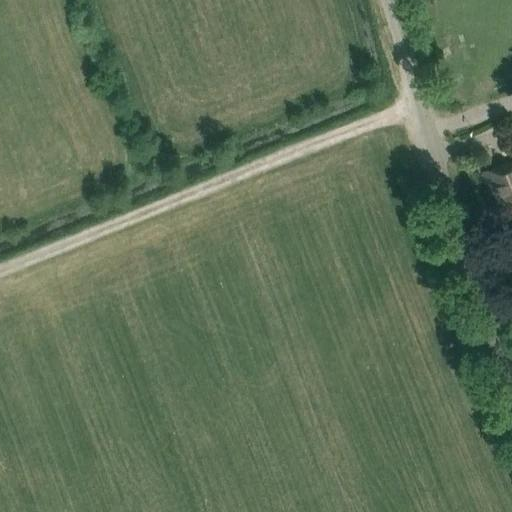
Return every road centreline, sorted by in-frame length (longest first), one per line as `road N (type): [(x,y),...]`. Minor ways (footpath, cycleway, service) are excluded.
road 1 (track): [(417,107),(0,266)]
road 2 (unclassified): [(511,350),(417,107),(386,0)]
